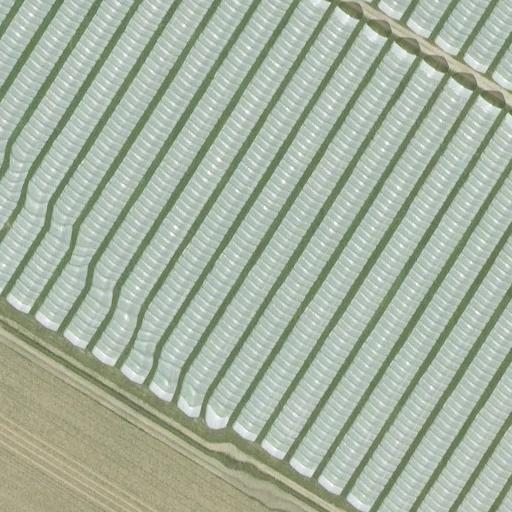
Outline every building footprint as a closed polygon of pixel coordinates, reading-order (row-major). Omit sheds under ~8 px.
[(256,147),(327,11),(307,0),(236,136),(256,147)] [(470,0),(436,55),(456,67),(497,0),(470,0)] [(511,65),(496,92),(511,101),(511,65)] [(412,511),(511,311),(511,127),(504,123),(428,275),(407,264),(357,365),(326,350),(269,465),(292,477),(290,480),(321,495),(319,498),(348,511),(412,511)] [(0,159),(11,141),(4,137),(6,133),(0,129),(0,159)] [(216,232),(213,245),(212,249),(222,252),(227,235),(216,232)] [(65,338),(85,350),(142,252),(134,247),(129,255),(117,249),(65,338)] [(121,373),(144,386),(209,268),(189,257),(177,279),(146,262),(95,356),(115,367),(149,304),(157,308),(121,373)] [(153,392),(172,403),(241,284),(239,282),(246,270),(229,261),(153,392)] [(483,417),(433,511),(459,511),(504,427),(483,417)] [(511,439),(470,511),(496,511),(500,506),(502,507),(511,488),(511,439)]
